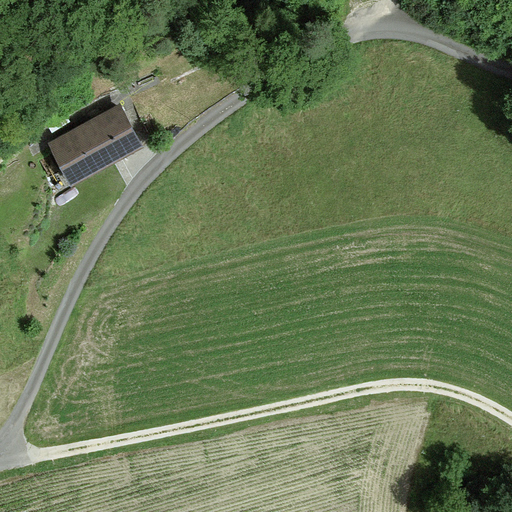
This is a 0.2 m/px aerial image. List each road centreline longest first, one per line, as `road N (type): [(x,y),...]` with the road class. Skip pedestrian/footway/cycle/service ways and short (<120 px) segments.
road 1 (residential): [(0,463),(71,292),(138,185),(201,123),(340,35),(384,20),(511,71)]
road 2 (track): [(0,463),(445,389),(511,435)]
